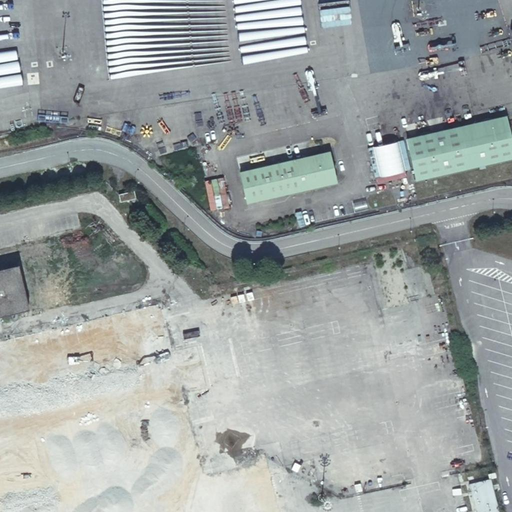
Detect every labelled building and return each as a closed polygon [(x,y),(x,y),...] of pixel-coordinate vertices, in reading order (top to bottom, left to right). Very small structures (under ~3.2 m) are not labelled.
[(26,111),(11,111),(10,118),(25,119),(26,111)] [(497,115),(401,140),(413,185),(509,159),(497,115)] [(328,151),(240,172),(243,187),(263,183),(266,197),(335,181),(328,151)] [(247,202),(266,197),(263,183),(243,187),(247,202)] [(119,194),(118,194),(120,202),(135,198),(133,191),(119,194)] [(365,200),(353,203),(355,210),(367,207),(365,200)] [(0,313),(28,307),(18,263),(0,266),(0,313)] [(72,285),(42,292),(45,308),(76,301),(72,285)] [(401,302),(379,305),(381,312),(409,307),(406,292),(400,293),(401,302)] [(210,511),(161,301),(13,336),(53,511),(210,511)] [(0,511),(53,511),(13,336),(0,339),(0,511)] [(316,366),(344,361),(339,336),(311,342),(316,366)] [(498,511),(490,479),(468,484),(475,511),(498,511)]
